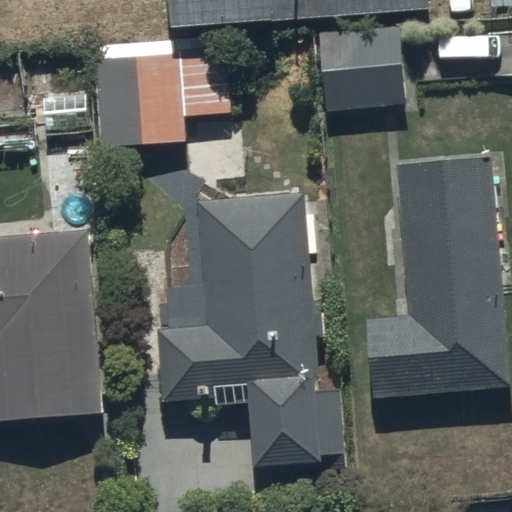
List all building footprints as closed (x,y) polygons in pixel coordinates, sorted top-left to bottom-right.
[(320,25),(324,104),(409,100),(405,21),(320,25)] [(96,44),(100,133),(186,135),(186,108),(232,109),(233,46),(96,44)] [(511,372),(496,146),(400,155),(410,303),(370,306),(375,386),(511,376),(511,372)] [(166,389),(218,386),(218,396),(255,394),(258,447),(348,441),(344,378),(322,379),(308,182),(202,189),(211,319),(161,322),(166,389)] [(94,220),(0,224),(0,405),(104,400),(94,220)]
